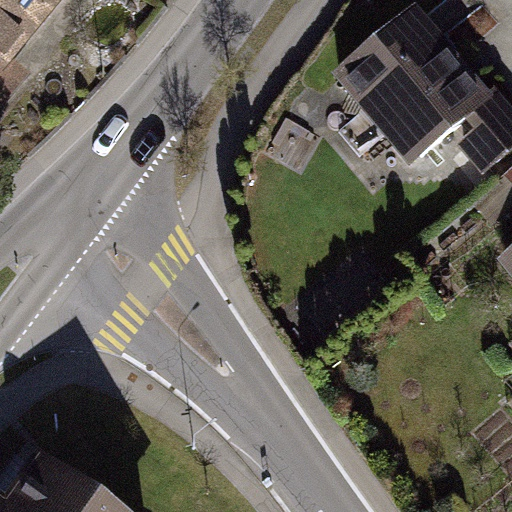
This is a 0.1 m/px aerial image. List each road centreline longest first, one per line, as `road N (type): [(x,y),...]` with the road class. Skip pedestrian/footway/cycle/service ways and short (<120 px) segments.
road 1 (unclassified): [(74,217),(234,373),(337,511)]
road 2 (tertiary): [(241,0),(74,217)]
